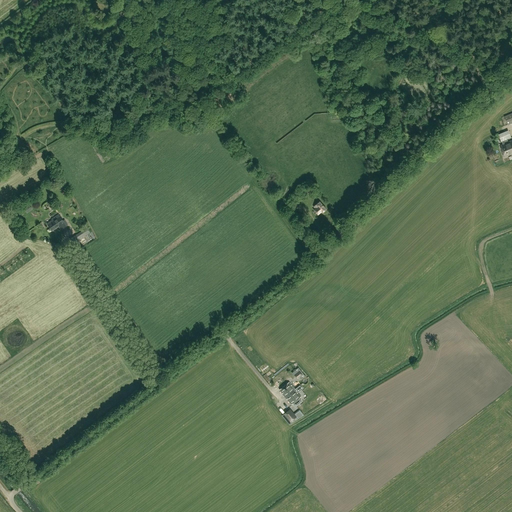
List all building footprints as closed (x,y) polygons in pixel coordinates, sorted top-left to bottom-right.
[(511,127),(502,132),(504,137),(511,133),(511,127)] [(505,157),(511,154),(511,139),(508,142),(507,139),(502,141),(503,144),(500,145),(505,157)] [(326,209),(320,202),(314,207),(316,209),(315,210),(318,214),(322,211),(326,209)] [(62,221),(58,214),(52,218),(53,220),(47,224),(51,231),(60,225),(61,228),(66,225),(64,222),(63,224),(61,221),(62,221)] [(89,233),(87,228),(77,235),(80,240),(84,237),(83,237),(89,233)] [(301,396),(295,389),(289,382),(280,390),(292,404),(301,396)] [(290,422),(296,417),(289,409),(283,414),(290,422)]
